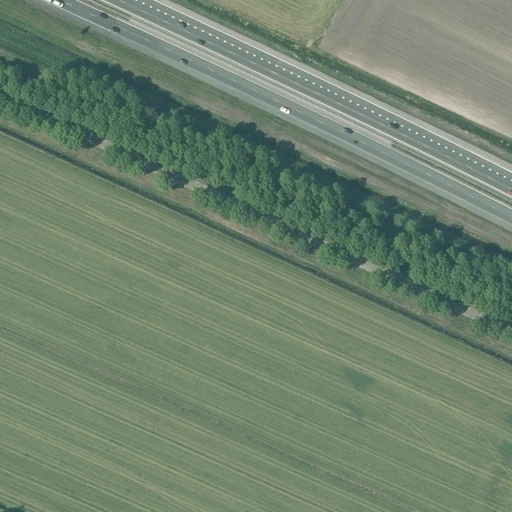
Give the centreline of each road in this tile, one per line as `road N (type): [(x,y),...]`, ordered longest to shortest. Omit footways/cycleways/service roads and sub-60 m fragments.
road 1 (tertiary): [(511,330),(0,96)]
road 2 (motorway): [(53,0),(511,219)]
road 3 (motorway): [(511,189),(119,0)]
